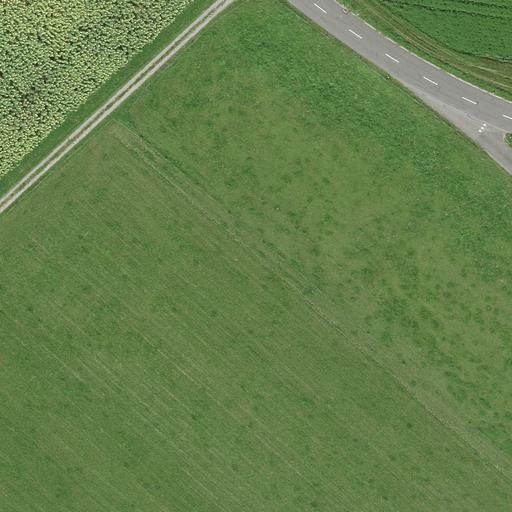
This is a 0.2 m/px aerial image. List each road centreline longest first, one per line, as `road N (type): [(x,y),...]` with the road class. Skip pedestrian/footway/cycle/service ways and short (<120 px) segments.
road 1 (track): [(0,213),(235,0)]
road 2 (tertiary): [(312,0),(436,87)]
